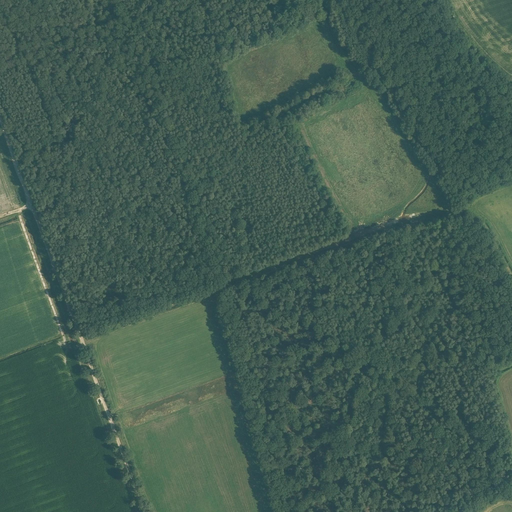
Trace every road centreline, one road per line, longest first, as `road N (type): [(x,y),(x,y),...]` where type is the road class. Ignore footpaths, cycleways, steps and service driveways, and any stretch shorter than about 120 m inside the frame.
road 1 (track): [(115,0),(147,61),(280,511)]
road 2 (track): [(0,121),(28,206),(19,214),(39,275),(68,342),(80,343),(141,511)]
road 3 (track): [(358,71),(178,161)]
road 4 (track): [(360,362),(331,511)]
road 5 (track): [(350,240),(217,286)]
